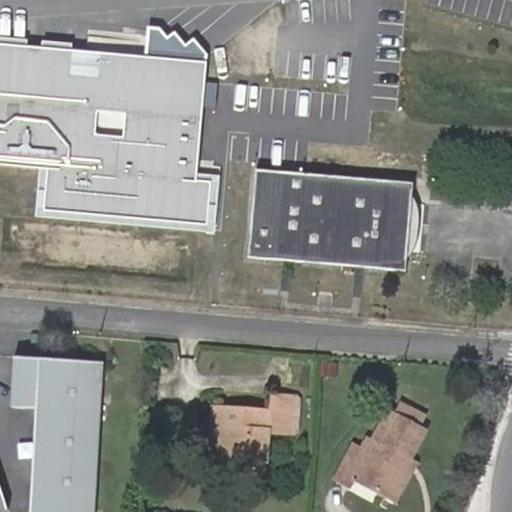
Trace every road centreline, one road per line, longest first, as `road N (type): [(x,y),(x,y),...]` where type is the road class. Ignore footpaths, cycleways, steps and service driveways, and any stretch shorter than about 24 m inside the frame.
road 1 (residential): [(0,306),(511,352)]
road 2 (unknown): [(0,385),(26,481),(22,500),(3,511)]
